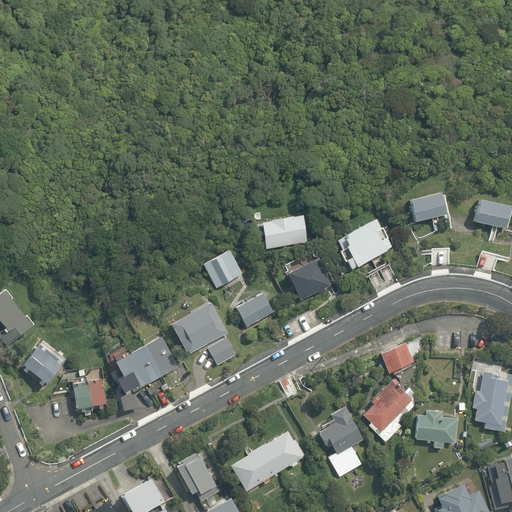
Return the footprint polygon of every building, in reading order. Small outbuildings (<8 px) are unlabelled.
[(439,194),(411,201),(416,222),(445,215),(439,194)] [(510,209),(479,201),(474,223),(505,231),(510,209)] [(305,216),(265,224),(269,250),(310,243),(305,216)] [(390,267),(384,255),(395,250),(381,219),(338,240),(353,270),(362,266),(367,278),(390,267)] [(235,250),(204,265),(216,291),(247,276),(235,250)] [(500,259),(487,256),(484,269),(496,272),(500,259)] [(322,258),(290,274),(303,300),(335,285),(322,258)] [(34,326),(7,289),(0,294),(0,321),(7,331),(0,336),(0,337),(7,346),(34,326)] [(269,292),(237,309),(247,329),(279,313),(269,292)] [(174,325),(189,357),(208,348),(216,365),(239,354),(215,305),(174,325)] [(316,310),(282,326),(288,338),(322,322),(316,310)] [(140,406),(134,393),(163,379),(173,401),(191,392),(165,338),(132,354),(128,345),(111,354),(121,375),(112,380),(119,394),(108,399),(114,411),(125,406),(127,412),(140,406)] [(63,361),(39,343),(23,365),(47,383),(63,361)] [(409,343),(382,355),(390,374),(417,363),(409,343)] [(478,409),(476,421),(486,423),(485,428),(505,431),(511,382),(511,376),(484,373),(482,391),(477,390),(474,408),(478,409)] [(290,376),(279,381),(287,398),(298,393),(290,376)] [(104,379),(73,383),(77,411),(108,407),(104,379)] [(369,425),(384,443),(402,428),(394,419),(413,403),(397,384),(373,404),(375,407),(365,416),(371,423),(369,425)] [(364,440),(347,406),(330,414),(336,425),(321,433),(328,448),(334,445),(338,454),(328,458),(338,478),(363,465),(353,445),(364,440)] [(455,444),(458,420),(440,418),(441,412),(428,411),(427,417),(419,416),(416,440),(434,442),(434,447),(444,448),(445,443),(455,444)] [(287,429),(230,464),(248,493),(305,458),(287,429)] [(196,455),(176,466),(201,511),(216,503),(209,489),(218,484),(203,456),(198,459),(196,455)] [(489,485),(496,511),(497,511),(511,508),(511,464),(489,470),(492,484),(489,485)] [(151,478),(122,494),(132,511),(148,511),(165,503),(151,478)] [(489,511),(490,511),(481,490),(470,494),(465,482),(437,494),(443,509),(434,511),(489,511)] [(239,511),(233,499),(208,511),(239,511)] [(117,511),(110,500),(89,511),(117,511)]
